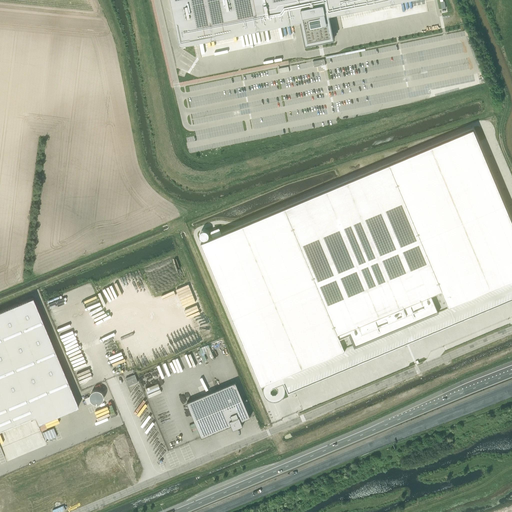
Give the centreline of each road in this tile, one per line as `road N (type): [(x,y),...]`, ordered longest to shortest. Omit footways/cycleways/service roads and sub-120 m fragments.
road 1 (unclassified): [(82,511),(511,330)]
road 2 (motorway): [(511,373),(179,511)]
road 3 (motorway): [(206,511),(511,385)]
road 4 (track): [(511,296),(330,371)]
